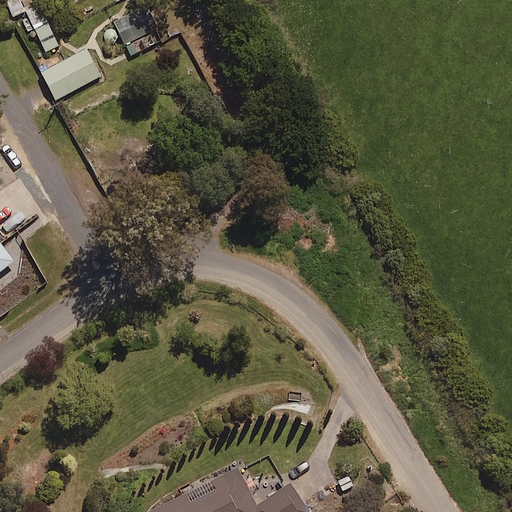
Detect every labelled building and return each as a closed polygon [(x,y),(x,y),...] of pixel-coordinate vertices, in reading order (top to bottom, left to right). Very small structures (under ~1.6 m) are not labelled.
[(19,0),(5,0),(15,19),(26,12),(19,0)] [(148,11),(116,26),(131,56),(162,41),(148,11)] [(59,47),(49,22),(35,28),(45,53),(59,47)] [(101,78),(87,51),(42,74),(57,101),(101,78)] [(0,277),(17,265),(0,243),(0,277)] [(240,470),(155,511),(309,511),(291,485),(258,507),(240,470)]
